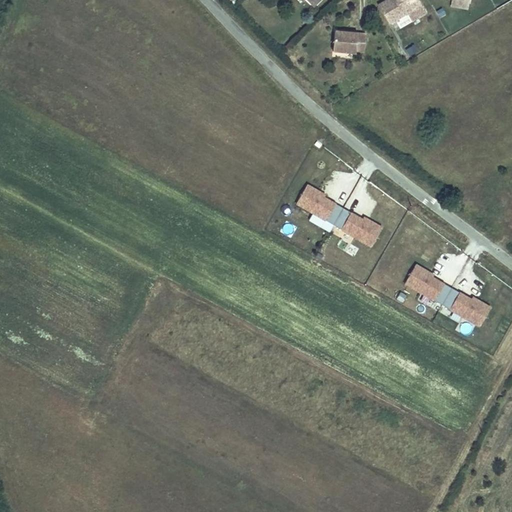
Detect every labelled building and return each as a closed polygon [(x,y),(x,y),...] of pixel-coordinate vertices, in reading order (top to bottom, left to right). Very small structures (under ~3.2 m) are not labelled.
[(388,0),(379,6),(390,24),(424,4),(421,0),(388,0)] [(366,50),(367,33),(350,32),(350,33),(344,33),(345,31),(336,31),(335,51),(357,52),(358,50),(366,50)] [(409,55),(417,51),(413,44),(405,48),(409,55)] [(511,180),(489,194),(499,211),(511,203),(511,180)] [(343,208),(326,198),(320,195),(321,193),(307,185),(296,204),(333,225),(343,208)] [(371,247),(382,228),(369,220),(368,222),(362,219),(343,208),(333,225),(371,247)] [(281,226),(283,235),(293,232),(291,223),(281,226)] [(442,305),(452,288),(434,278),(428,275),(430,272),(416,264),(405,283),(442,305)] [(472,299),(452,288),(442,305),(479,327),(491,307),(479,301),(478,303),(472,299)]
